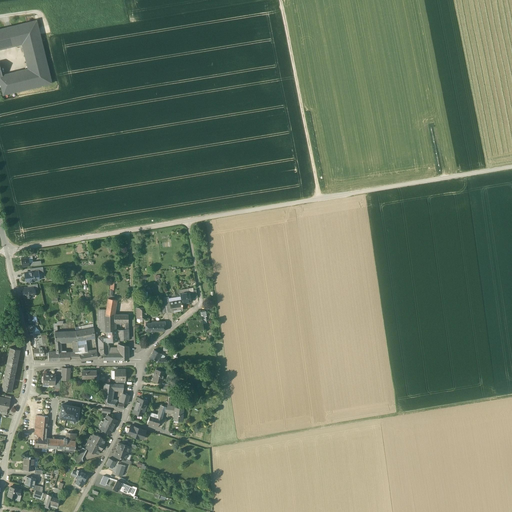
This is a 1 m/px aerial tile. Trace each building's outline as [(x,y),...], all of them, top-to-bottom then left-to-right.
[(36,20),(0,29),(0,49),(22,45),(28,69),(4,74),(9,94),(52,83),(36,20)] [(4,74),(1,75),(2,76),(0,75),(0,84),(3,95),(9,94),(4,74)] [(28,258),(21,259),(22,267),(29,266),(29,264),(28,258)] [(30,272),(25,273),(26,277),(25,277),(25,281),(29,281),(30,282),(34,281),(34,280),(39,279),(38,274),(38,271),(30,272)] [(28,288),(23,289),(24,296),(27,296),(27,297),(31,297),(31,295),(34,294),(34,290),(33,288),(28,288)] [(190,292),(180,293),(181,300),(182,303),(191,302),(190,292)] [(116,300),(108,298),(105,316),(114,316),(114,315),(116,300)] [(169,302),(170,305),(171,312),(183,310),(182,303),(181,300),(169,302)] [(145,308),(137,308),(137,317),(141,317),(141,318),(145,318),(145,313),(146,313),(146,310),(145,310),(145,308)] [(198,316),(196,317),(197,320),(196,321),(193,321),(193,320),(189,320),(187,322),(189,330),(193,329),(194,329),(196,328),(196,329),(197,329),(197,328),(197,329),(198,329),(198,328),(203,327),(201,317),(201,314),(197,314),(198,316)] [(114,316),(105,316),(105,319),(105,325),(105,332),(107,332),(114,330),(114,322),(114,316)] [(165,331),(165,323),(145,323),(145,331),(165,331)] [(94,328),(75,331),(77,339),(77,341),(95,338),(94,328)] [(114,330),(107,332),(107,337),(108,342),(118,341),(116,330),(114,330)] [(128,330),(118,332),(119,337),(120,341),(128,339),(128,330)] [(75,331),(54,332),(55,342),(60,342),(73,341),(77,339),(75,331)] [(40,334),(36,335),(37,349),(34,349),(34,356),(44,356),(43,350),(43,347),(42,343),(40,334)] [(107,337),(99,338),(99,350),(100,355),(103,354),(103,353),(108,353),(107,342),(108,342),(107,337)] [(84,344),(78,345),(79,353),(86,352),(84,344)] [(128,346),(118,344),(119,353),(120,360),(127,360),(129,359),(128,346)] [(20,349),(10,348),(6,367),(16,369),(20,349)] [(86,352),(79,353),(80,358),(81,358),(81,361),(97,358),(97,350),(86,352)] [(161,354),(154,350),(150,357),(157,361),(158,361),(159,360),(161,354)] [(56,353),(48,353),(48,356),(49,361),(59,361),(59,353),(56,353)] [(70,353),(61,353),(59,353),(59,361),(70,360),(70,358),(70,353)] [(16,369),(6,367),(1,390),(11,392),(16,369)] [(70,368),(62,368),(61,381),(69,381),(70,368)] [(165,372),(155,369),(152,381),(162,384),(165,372)] [(125,380),(125,370),(116,370),(116,380),(121,380),(125,380)] [(96,371),(82,371),(82,379),(96,379),(96,371)] [(56,375),(43,374),(43,384),(55,385),(55,382),(56,377),(56,375)] [(112,391),(104,390),(102,398),(106,399),(111,399),(112,391)] [(129,396),(122,393),(120,401),(120,402),(127,404),(129,396)] [(4,398),(0,397),(0,408),(1,408),(0,411),(7,412),(6,412),(7,407),(8,407),(10,400),(4,398)] [(145,409),(148,401),(138,398),(135,405),(145,409)] [(80,407),(61,404),(59,418),(77,422),(80,407)] [(143,416),(145,409),(135,405),(133,413),(143,416)] [(165,407),(161,406),(157,419),(160,420),(161,420),(164,412),(165,407)] [(183,409),(175,408),(174,413),(173,419),(181,420),(183,409)] [(117,420),(107,415),(104,422),(113,427),(115,424),(117,420)] [(45,416),(36,416),(34,436),(38,438),(48,438),(46,436),(47,424),(48,418),(48,417),(45,416)] [(157,419),(149,417),(148,420),(147,424),(157,427),(160,420),(157,419)] [(113,427),(104,422),(100,428),(102,430),(108,433),(110,434),(112,430),(111,430),(113,427)] [(134,427),(130,425),(127,434),(135,437),(138,428),(134,426),(134,427)] [(142,429),(138,428),(135,437),(143,439),(146,431),(142,429)] [(101,437),(97,435),(96,435),(93,434),(90,440),(89,439),(88,441),(88,442),(89,442),(86,448),(89,449),(89,451),(93,453),(94,452),(98,454),(100,450),(101,451),(104,444),(103,444),(105,440),(101,438),(101,437)] [(48,438),(38,438),(38,441),(37,447),(47,448),(48,438)] [(48,438),(47,448),(57,449),(58,439),(48,438)] [(64,440),(58,439),(57,449),(68,450),(69,440),(66,440),(66,439),(64,438),(64,440)] [(127,445),(118,442),(116,449),(127,453),(130,447),(130,446),(127,445)] [(87,450),(81,447),(75,460),(76,464),(83,462),(82,459),(87,450)] [(127,453),(116,449),(114,456),(122,459),(125,460),(125,459),(127,453)] [(29,457),(24,457),(23,470),(33,470),(34,457),(30,456),(29,456),(29,457)] [(116,461),(109,458),(106,464),(110,467),(112,468),(114,465),(115,462),(116,461)] [(125,466),(118,464),(117,466),(116,471),(114,474),(122,476),(125,466)] [(81,471),(79,470),(79,471),(76,477),(77,478),(84,481),(84,480),(85,481),(87,478),(86,477),(87,474),(85,473),(85,472),(82,470),(81,471)] [(35,478),(27,477),(25,485),(34,486),(35,486),(35,485),(34,484),(35,478)] [(84,481),(77,478),(75,483),(81,486),(83,487),(86,481),(85,481),(84,480),(84,481)] [(121,482),(117,480),(113,489),(117,491),(121,482)] [(128,486),(121,482),(117,491),(118,491),(119,490),(126,493),(130,494),(132,487),(128,486)] [(21,490),(10,487),(8,496),(15,498),(16,494),(19,495),(21,490)] [(53,496),(49,495),(47,499),(45,505),(45,507),(49,508),(50,505),(53,497),(53,496)] [(59,499),(53,497),(50,505),(57,507),(59,500),(59,499)]
